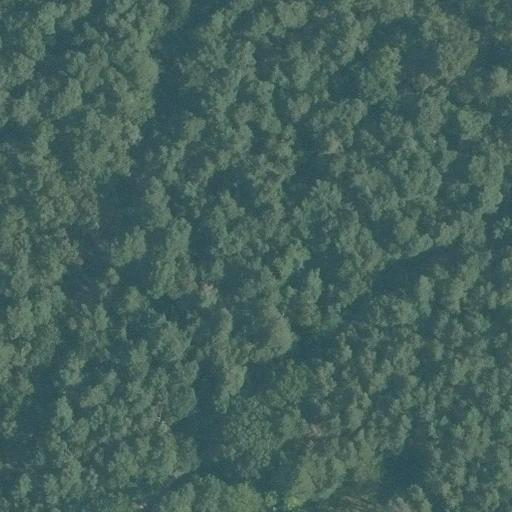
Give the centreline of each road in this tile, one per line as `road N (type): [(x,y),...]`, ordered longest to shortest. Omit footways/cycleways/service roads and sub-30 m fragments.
road 1 (unclassified): [(0,472),(195,0)]
road 2 (track): [(511,203),(127,511)]
road 3 (unknown): [(298,380),(274,276),(275,190),(311,57),(340,0)]
